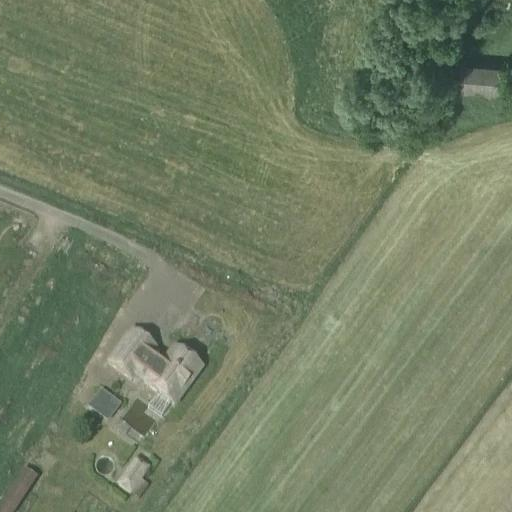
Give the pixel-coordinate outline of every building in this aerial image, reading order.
[(318,0),(299,105),(339,112),(359,0),(318,0)] [(449,0),(445,23),(472,30),(479,0),(449,0)] [(462,63),(458,102),(500,106),(504,67),(462,63)] [(131,332),(107,365),(130,382),(140,370),(151,378),(145,387),(173,407),(203,367),(197,363),(195,358),(192,355),(189,353),(185,352),(180,351),(174,347),(164,361),(152,352),(154,349),(131,332)] [(94,383),(79,400),(98,416),(113,400),(94,383)] [(129,470),(117,486),(129,495),(138,482),(140,483),(148,472),(133,461),(127,469),(129,470)] [(0,511),(13,511),(25,494),(11,484),(0,501),(0,511)]
